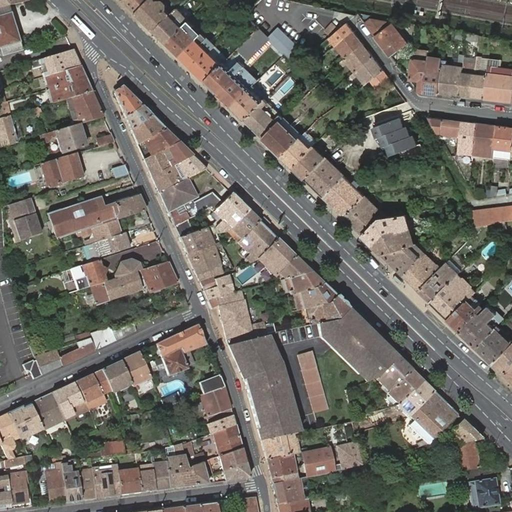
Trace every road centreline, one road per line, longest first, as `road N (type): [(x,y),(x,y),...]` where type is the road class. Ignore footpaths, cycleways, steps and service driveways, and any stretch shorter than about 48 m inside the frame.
road 1 (primary): [(89,31),(453,380)]
road 2 (primary): [(511,406),(150,61)]
road 3 (residential): [(89,31),(94,80),(200,313)]
road 4 (residential): [(200,313),(0,406)]
road 5 (residential): [(511,116),(413,100),(351,18)]
road 6 (residential): [(64,511),(261,484)]
road 7 (residential): [(200,313),(261,484)]
